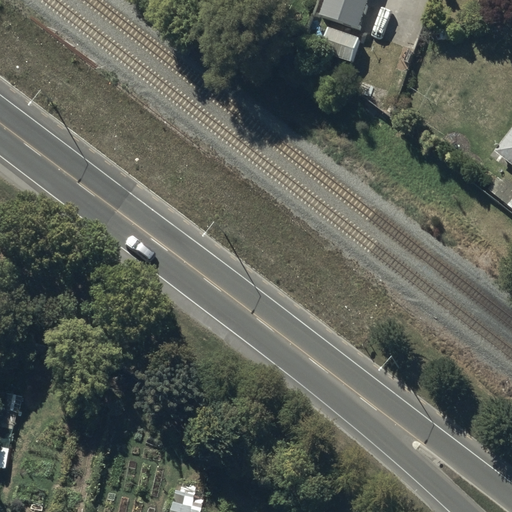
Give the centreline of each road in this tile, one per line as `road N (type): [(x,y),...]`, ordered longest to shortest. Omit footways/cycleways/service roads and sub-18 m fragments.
road 1 (trunk): [(373,406),(0,123)]
road 2 (trunk): [(373,406),(435,435),(511,496)]
road 3 (trunk): [(463,511),(414,466),(373,406)]
